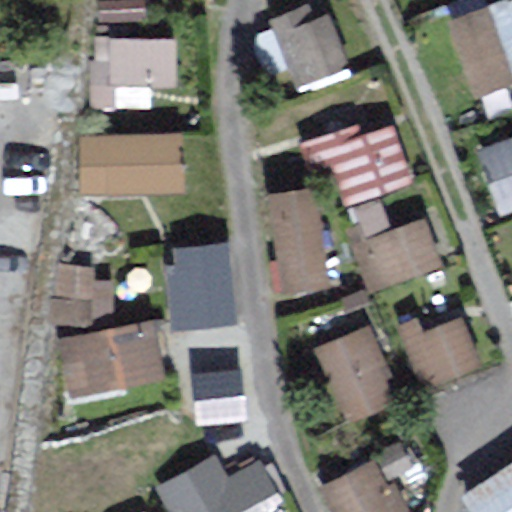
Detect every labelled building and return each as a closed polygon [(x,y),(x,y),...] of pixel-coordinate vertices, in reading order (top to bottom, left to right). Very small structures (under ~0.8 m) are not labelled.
[(312,17),(310,13),(306,1),(271,15),(297,82),(344,64),(324,12),(312,17)] [(505,71),(482,4),(448,15),(471,82),(505,71)] [(170,81),(169,35),(97,36),(97,61),(89,61),(90,97),(145,96),(145,81),(170,81)] [(403,173),(385,122),(358,132),(355,122),(304,141),(310,159),(328,153),(343,195),(403,173)] [(173,131),(164,131),(81,133),(82,184),(174,182),(173,131)] [(511,153),(499,159),(511,196),(511,153)] [(315,187),(271,191),(278,276),(322,273),(315,187)] [(433,252),(416,211),(386,224),(380,209),(348,222),(371,278),(433,252)] [(228,236),(223,236),(173,240),(174,256),(166,257),(170,315),(234,310),(228,236)] [(114,311),(111,263),(49,267),(52,314),(114,311)] [(473,353),(453,312),(422,327),(414,310),(396,319),(424,376),(473,353)] [(155,369),(146,321),(145,316),(60,331),(70,385),(155,369)] [(387,386),(360,322),(320,339),(346,403),(387,386)] [(242,406),(236,365),(205,369),(211,411),(242,406)] [(511,511),(511,454),(462,487),(478,511),(511,511)] [(397,511),(366,455),(321,479),(338,511),(397,511)] [(273,493),(260,466),(214,488),(200,458),(162,476),(179,511),(260,511),(263,511),(258,500),(273,493)]
